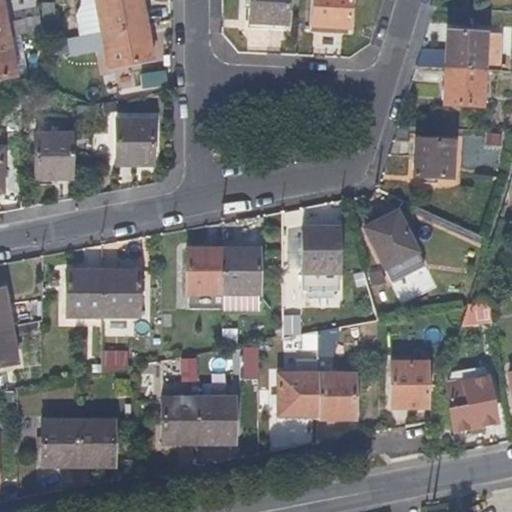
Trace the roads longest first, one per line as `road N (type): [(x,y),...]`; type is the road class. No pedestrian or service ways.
road 1 (residential): [(13,511),(396,440)]
road 2 (residential): [(379,82),(350,171),(201,198)]
road 3 (residential): [(279,511),(511,460)]
road 4 (residential): [(201,198),(0,241)]
road 5 (residential): [(201,86),(379,82)]
